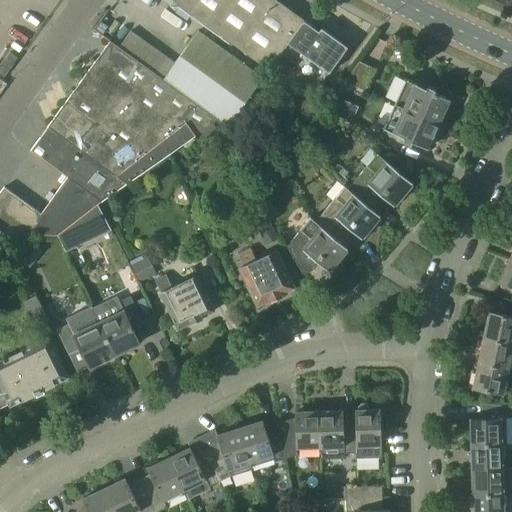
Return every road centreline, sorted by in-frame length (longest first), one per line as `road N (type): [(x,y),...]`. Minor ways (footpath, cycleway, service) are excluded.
road 1 (residential): [(0,511),(45,472),(277,361),(327,351),(426,351)]
road 2 (residential): [(426,351),(436,295),(467,212),(511,140)]
road 3 (residential): [(428,511),(426,351)]
road 4 (tertiary): [(511,53),(398,0)]
